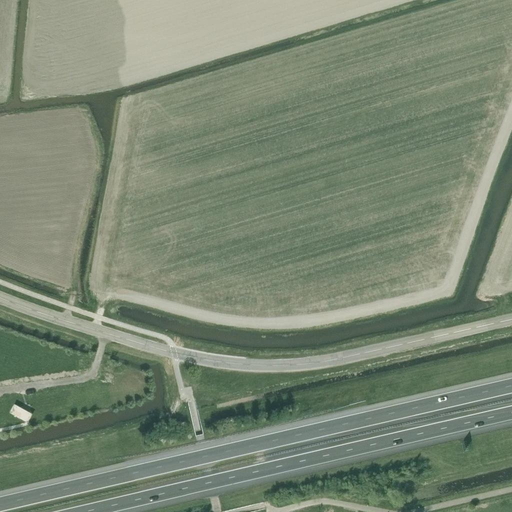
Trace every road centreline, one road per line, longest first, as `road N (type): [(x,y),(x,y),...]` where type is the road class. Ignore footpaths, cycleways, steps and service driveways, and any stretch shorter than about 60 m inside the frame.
road 1 (motorway): [(511,386),(0,505)]
road 2 (motorway): [(84,511),(511,413)]
road 3 (secondary): [(173,352),(225,363),(307,364),(511,319)]
road 4 (secondary): [(173,352),(0,297)]
